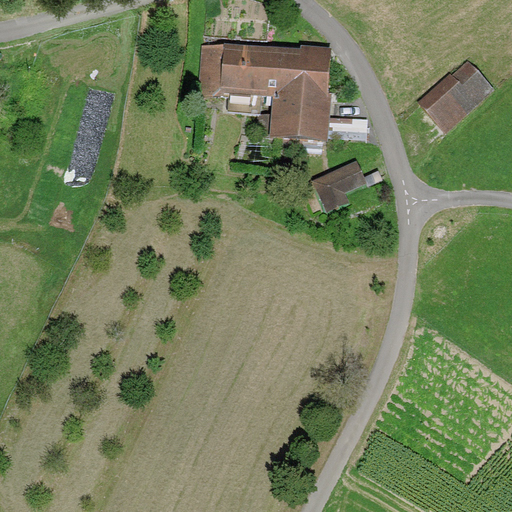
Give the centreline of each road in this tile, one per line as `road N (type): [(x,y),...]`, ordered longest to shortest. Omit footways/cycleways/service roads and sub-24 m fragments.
road 1 (residential): [(298,0),(339,35),(394,146),(410,241),(403,307),(388,351),(308,511)]
road 2 (residential): [(0,36),(139,0)]
